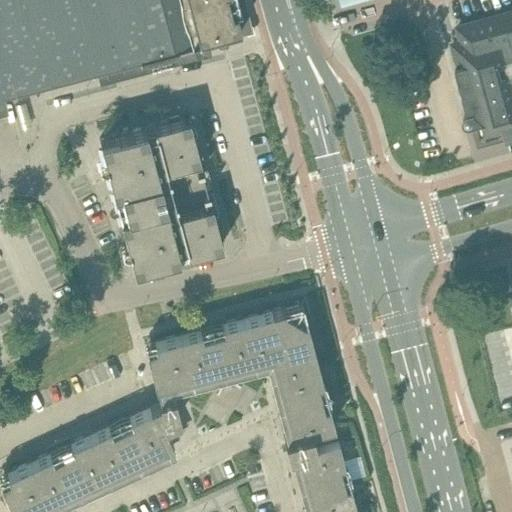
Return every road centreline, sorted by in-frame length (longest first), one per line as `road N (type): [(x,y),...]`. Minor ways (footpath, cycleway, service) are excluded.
road 1 (unclassified): [(266,265),(216,77),(51,118),(37,163)]
road 2 (unclassified): [(266,265),(132,296),(118,291),(88,263),(37,163)]
road 3 (tertiary): [(346,248),(414,511)]
road 4 (tertiary): [(451,511),(386,264)]
road 5 (unclassified): [(284,511),(267,451),(244,437),(108,496),(99,511)]
road 6 (tertiary): [(297,34),(346,248)]
road 7 (tertiary): [(377,229),(335,88),(297,34)]
road 8 (unclassified): [(461,149),(421,0)]
road 9 (unclassified): [(0,445),(137,381)]
road 10 (tertiary): [(511,192),(377,229)]
road 11 (tertiary): [(386,264),(511,227)]
